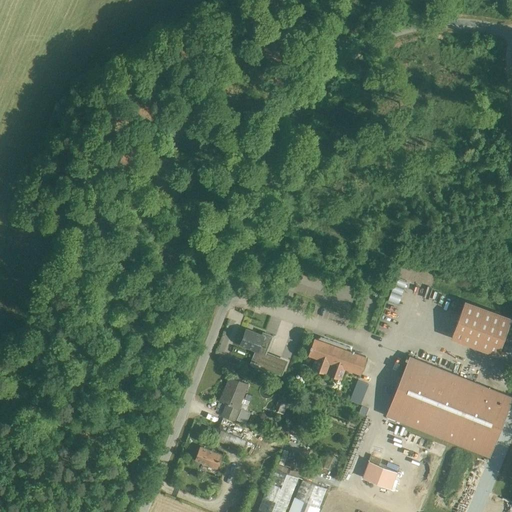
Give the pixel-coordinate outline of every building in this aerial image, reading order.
[(511,319),(464,302),(452,336),(499,353),(511,319)] [(264,337),(247,330),(242,344),(259,350),(264,337)] [(351,347),(324,338),(323,341),(315,338),(313,345),(311,345),(311,347),(312,347),(309,354),(316,357),(312,368),(342,378),(346,367),(360,373),(363,366),(363,365),(366,357),(351,351),(352,350),(351,347)] [(511,398),(511,396),(410,356),(387,415),(490,455),(511,398)] [(248,383),(231,376),(221,401),(228,404),(225,409),(236,414),(239,408),(237,407),(239,402),(240,402),(248,383)] [(292,394),(284,391),(282,396),(284,397),(282,401),(288,403),(289,399),(290,399),(292,394)] [(236,414),(225,409),(223,416),(234,420),(236,414)] [(251,413),(242,409),(237,419),(246,423),(251,413)] [(251,436),(223,425),(218,439),(245,450),(251,436)] [(222,455),(201,447),(197,460),(217,467),(222,455)] [(332,456),(325,453),(321,464),(328,467),(332,456)] [(381,459),(371,455),(369,460),(379,464),(381,459)] [(379,464),(369,460),(363,477),(391,488),(397,471),(379,464)] [(285,511),(299,477),(275,467),(257,511),(285,511)] [(303,479),(289,511),(317,511),(327,488),(303,479)] [(349,511),(355,499),(331,490),(321,511),(349,511)] [(387,511),(359,501),(354,511),(387,511)]
